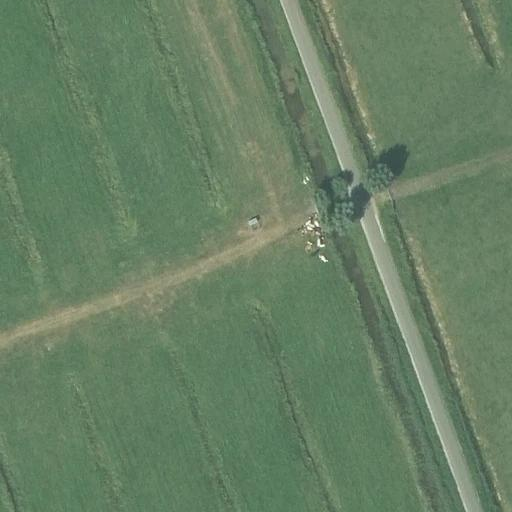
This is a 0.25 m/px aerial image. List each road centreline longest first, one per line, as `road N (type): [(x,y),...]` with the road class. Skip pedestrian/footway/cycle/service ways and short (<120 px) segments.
road 1 (track): [(0,340),(511,151)]
road 2 (unclassified): [(291,0),(474,511)]
